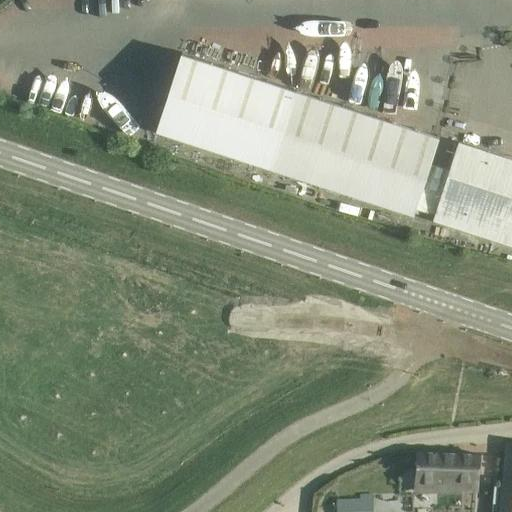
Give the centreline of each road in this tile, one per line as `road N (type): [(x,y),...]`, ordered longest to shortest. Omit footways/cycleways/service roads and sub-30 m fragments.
road 1 (secondary): [(511,331),(0,150)]
road 2 (unclassified): [(511,428),(437,435),(336,461),(270,511)]
